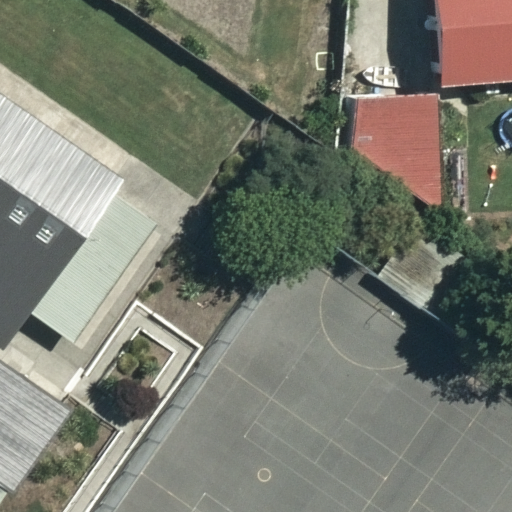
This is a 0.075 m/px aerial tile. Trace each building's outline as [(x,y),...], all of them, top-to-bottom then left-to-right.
[(511,0),(405,0),(410,69),(511,62),(511,0)] [(425,185),(420,88),(335,93),(338,145),(409,195),(425,185)] [(0,353),(23,320),(71,353),(157,228),(112,196),(121,183),(0,99),(0,353)] [(455,259),(395,220),(361,272),(422,311),(455,259)] [(68,416),(0,368),(0,486),(12,496),(68,416)]
